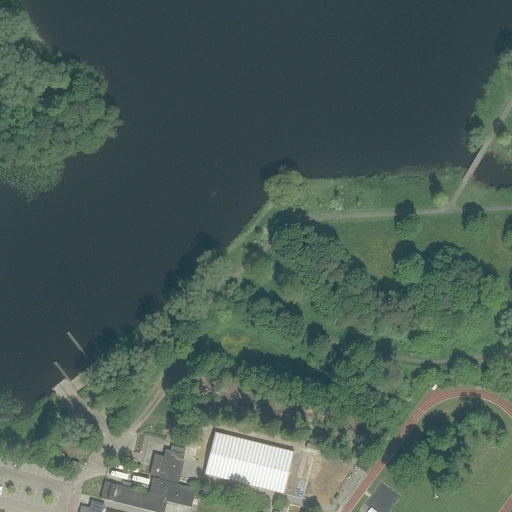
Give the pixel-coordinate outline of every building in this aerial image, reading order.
[(495,123),(502,115),(492,107),(485,115),(495,123)] [(339,208),(343,200),(334,194),(329,202),(339,208)] [(364,207),(374,205),(372,194),(362,196),(364,207)] [(342,236),(357,249),(362,243),(347,230),(342,236)] [(477,258),(483,252),(477,246),(471,252),(477,258)] [(139,407),(152,397),(147,390),(134,400),(139,407)] [(131,430),(124,451),(133,453),(139,432),(131,430)] [(284,494),(294,453),(216,433),(206,475),(284,494)] [(171,446),(170,452),(184,455),(185,450),(171,446)] [(151,475),(177,482),(184,455),(165,451),(164,458),(155,456),(151,475)] [(366,457),(358,467),(365,473),(373,463),(366,457)] [(192,508),(196,490),(154,480),(150,494),(105,483),(101,500),(151,511),(165,511),(168,502),(192,508)] [(102,511),(105,505),(92,502),(90,509),(82,507),(81,511),(102,511)]
